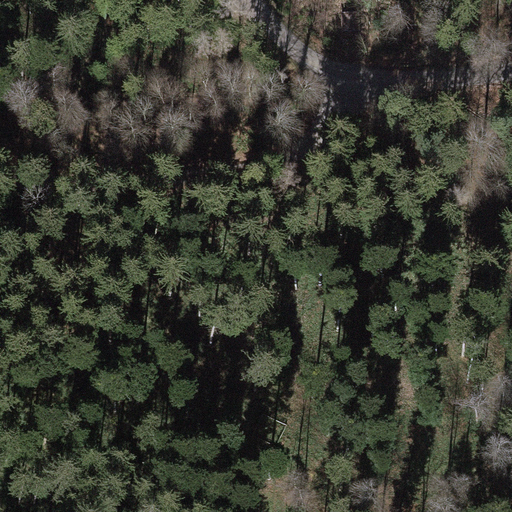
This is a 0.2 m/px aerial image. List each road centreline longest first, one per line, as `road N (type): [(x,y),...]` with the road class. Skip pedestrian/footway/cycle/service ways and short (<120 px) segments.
road 1 (track): [(339,81),(312,144),(197,182),(52,181),(0,161)]
road 2 (track): [(244,8),(339,81),(408,92),(511,78)]
